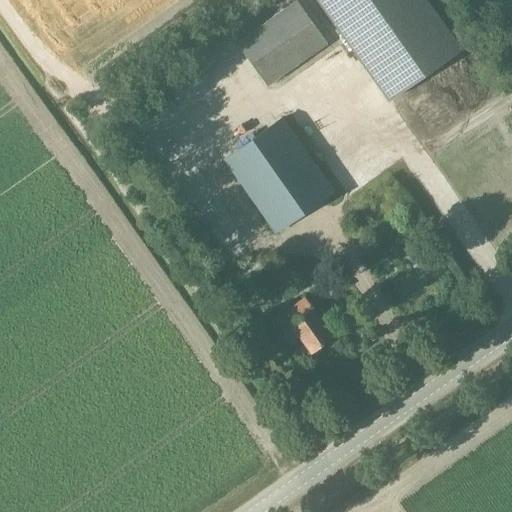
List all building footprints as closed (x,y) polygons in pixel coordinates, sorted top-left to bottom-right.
[(268,85),(328,43),(297,0),(295,0),(237,42),(268,85)] [(462,48),(427,0),(316,0),(388,101),(462,48)] [(276,231),(334,191),(283,118),(225,158),(276,231)] [(384,276),(392,287),(412,272),(403,261),(384,276)] [(312,353),(334,338),(313,308),(306,298),(290,309),(297,319),(291,323),(312,353)]
